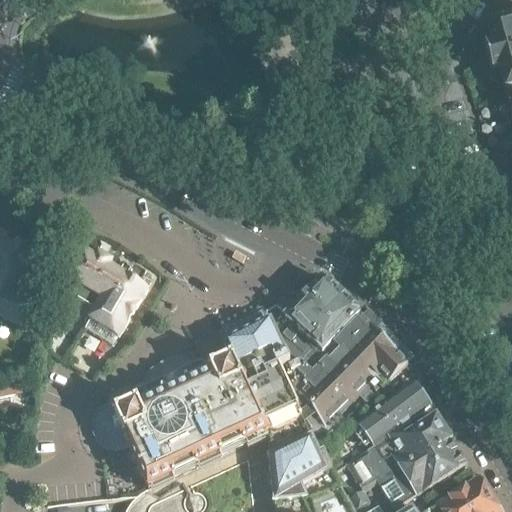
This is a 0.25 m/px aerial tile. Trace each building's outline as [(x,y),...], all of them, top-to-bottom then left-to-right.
[(511,93),(511,20),(488,28),(493,48),(486,50),(493,75),(500,73),(506,95),(511,93)] [(363,134),(319,148),(336,199),(380,185),(363,134)] [(0,330),(19,339),(21,336),(44,343),(48,322),(30,316),(31,314),(15,307),(22,287),(32,289),(42,263),(27,258),(29,251),(27,250),(17,246),(15,245),(13,250),(5,248),(8,238),(0,234),(0,330)] [(77,303),(94,313),(95,313),(117,275),(109,270),(111,265),(98,257),(101,252),(99,246),(92,242),(85,244),(79,253),(82,255),(65,282),(62,299),(75,306),(77,303)] [(117,275),(95,313),(94,313),(88,323),(118,340),(147,293),(145,292),(149,286),(147,281),(143,279),(144,277),(131,269),(125,279),(117,275)] [(301,295),(296,299),(320,322),(341,299),(325,282),(313,280),(301,292),(301,295)] [(289,297),(277,311),(286,319),(285,321),(309,345),(325,328),(320,322),(296,299),(289,297)] [(325,328),(309,345),(323,358),(334,346),(335,346),(340,340),(361,318),(360,318),(341,299),(320,322),(325,328)] [(319,511),(346,500),(332,474),(324,455),(320,457),(317,450),(313,441),(301,420),(280,373),(291,369),(267,317),(263,311),(222,331),(220,338),(230,362),(220,368),(210,372),(207,366),(199,363),(192,366),(178,361),(151,376),(144,390),(133,395),(125,392),(109,398),(107,405),(108,408),(106,408),(90,426),(95,441),(117,454),(129,450),(148,493),(256,443),(267,438),(270,462),(275,507),(275,511),(319,511)] [(277,311),(267,317),(291,369),(280,373),(301,420),(361,358),(357,355),(376,334),(362,319),(361,318),(340,340),(335,346),(334,346),(323,358),(309,345),(285,321),(286,319),(277,311)] [(361,358),(301,420),(313,441),(317,450),(334,436),(334,435),(347,426),(340,418),(359,399),(366,406),(372,402),(375,399),(367,391),(370,388),(373,391),(377,386),(383,392),(388,386),(389,387),(408,367),(376,334),(357,355),(361,358)] [(0,400),(24,396),(22,385),(0,388),(0,400)] [(386,438),(387,439),(398,432),(429,409),(412,386),(358,428),(372,446),(374,448),(386,438)] [(397,457),(391,460),(400,473),(450,442),(451,441),(437,418),(404,439),(398,432),(387,439),(392,447),(397,457)] [(335,476),(348,499),(363,491),(365,495),(379,487),(393,511),(395,511),(416,499),(400,473),(391,460),(397,457),(392,447),(387,439),(386,438),(374,448),(373,448),(374,450),(346,469),(335,476)] [(467,467),(450,442),(400,473),(416,499),(417,499),(467,467)] [(346,469),(345,468),(338,457),(329,463),(335,473),(336,474),(337,475),(346,469)] [(496,511),(488,498),(482,486),(479,483),(431,511),(496,511)] [(355,511),(356,511),(370,505),(365,495),(363,491),(348,499),(355,511)] [(319,511),(414,511),(412,511),(379,511),(377,511),(373,511),(370,505),(356,511),(355,511),(348,499),(346,500),(319,511)]
